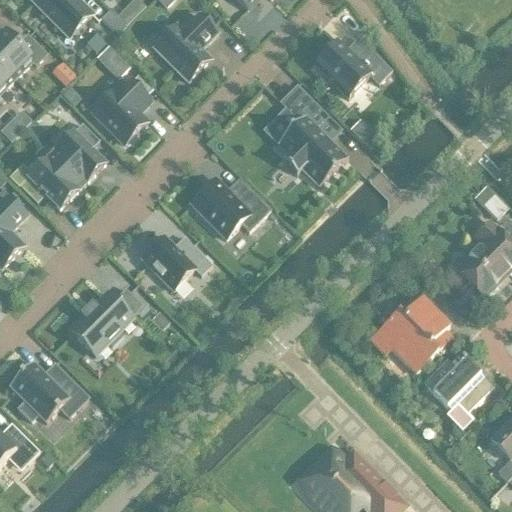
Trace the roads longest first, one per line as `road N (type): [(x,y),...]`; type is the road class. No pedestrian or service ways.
road 1 (residential): [(108,511),(511,116)]
road 2 (residential): [(0,352),(190,136),(323,0)]
